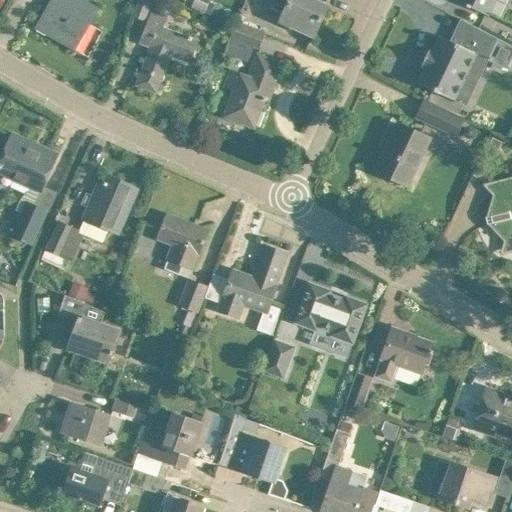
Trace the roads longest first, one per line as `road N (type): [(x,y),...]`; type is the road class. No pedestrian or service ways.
road 1 (residential): [(286,203),(99,118),(0,61)]
road 2 (residential): [(511,339),(286,203)]
road 3 (residential): [(286,203),(379,0)]
